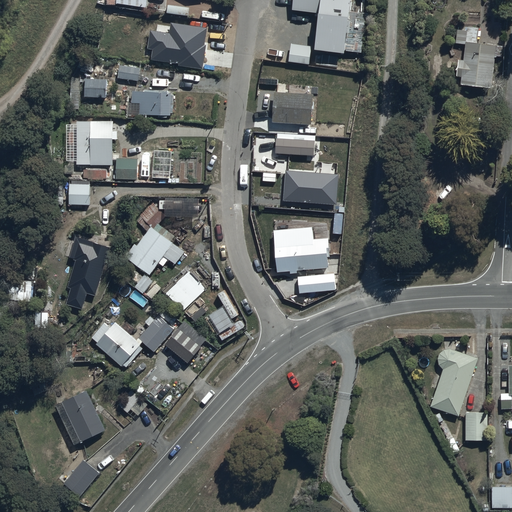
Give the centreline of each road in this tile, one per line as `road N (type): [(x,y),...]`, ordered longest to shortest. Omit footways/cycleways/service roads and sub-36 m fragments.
road 1 (residential): [(283,346),(229,227),(249,0)]
road 2 (track): [(366,307),(377,255),(387,0)]
road 3 (tertiary): [(283,346),(366,307),(502,296)]
road 4 (tertiary): [(129,511),(283,346)]
road 5 (residential): [(502,296),(511,97)]
